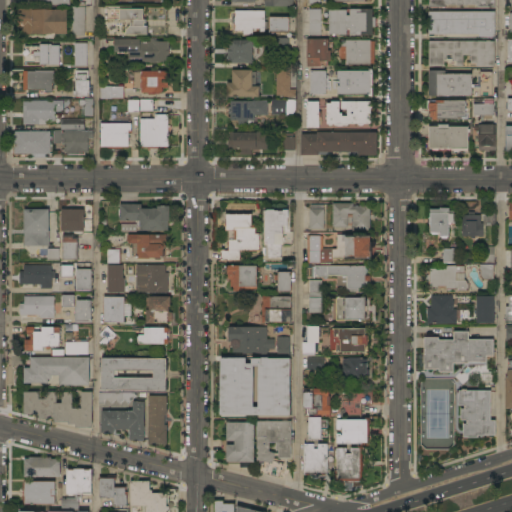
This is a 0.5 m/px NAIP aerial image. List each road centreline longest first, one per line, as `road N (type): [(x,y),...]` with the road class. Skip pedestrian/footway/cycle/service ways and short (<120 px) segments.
road 1 (residential): [(511,180),(0,180)]
road 2 (residential): [(401,490),(401,0)]
road 3 (residential): [(198,476),(199,0)]
road 4 (residential): [(0,425),(198,476)]
road 5 (residential): [(511,454),(344,511)]
road 6 (primary): [(511,466),(360,511)]
road 7 (residential): [(198,476),(324,511)]
